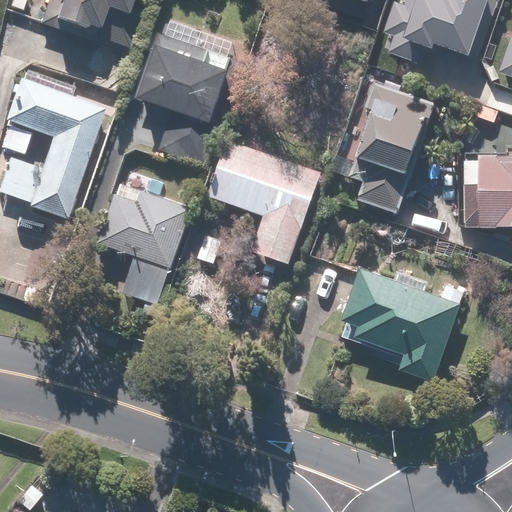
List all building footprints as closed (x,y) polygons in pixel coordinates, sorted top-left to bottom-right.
[(96,19),(119,27),(126,0),(44,0),(37,25),(90,41),(96,19)] [(318,0),(317,8),(360,20),(365,0),(318,0)] [(462,66),(484,0),(432,0),(432,3),(423,0),(406,0),(403,12),(391,8),(382,35),(392,39),(386,56),(424,68),(429,55),(462,66)] [(212,60),(207,75),(203,74),(208,58),(188,51),(193,34),(168,26),(162,43),(152,39),(128,109),(167,122),(157,152),(193,164),(221,79),(226,65),(212,60)] [(511,45),(507,44),(496,79),(508,83),(507,87),(511,89),(511,45)] [(18,88),(11,86),(0,121),(0,128),(6,131),(0,148),(0,152),(19,159),(27,138),(48,145),(24,213),(59,225),(99,114),(65,102),(68,93),(22,77),(18,88)] [(372,85),(341,182),(360,188),(355,208),(398,221),(434,105),(372,85)] [(223,145),(203,200),(262,222),(252,250),(288,263),(317,179),(223,145)] [(511,164),(458,163),(456,235),(511,236),(511,164)] [(136,175),(131,192),(116,187),(96,246),(133,261),(119,303),(154,314),(188,211),(159,202),(165,185),(136,175)] [(393,277),(389,288),(356,275),(334,335),(398,361),(394,375),(428,388),(461,295),(444,289),(438,305),(422,299),(426,289),(393,277)] [(141,341),(97,326),(91,346),(134,360),(141,341)]
